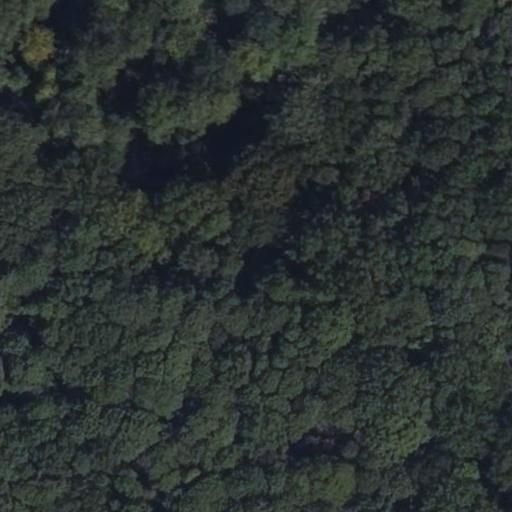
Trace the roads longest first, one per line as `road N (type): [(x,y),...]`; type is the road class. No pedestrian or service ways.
road 1 (track): [(130,209),(435,511)]
road 2 (track): [(130,209),(0,67)]
